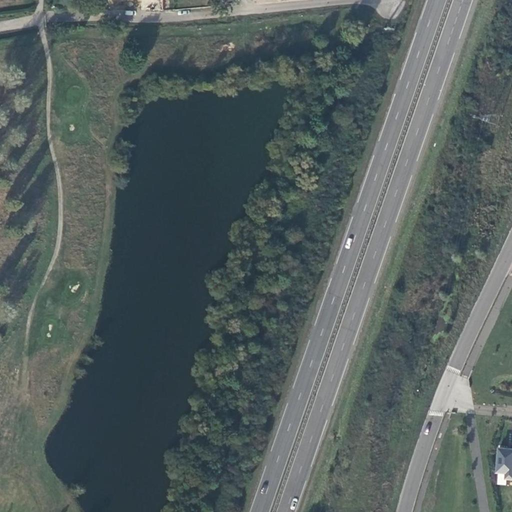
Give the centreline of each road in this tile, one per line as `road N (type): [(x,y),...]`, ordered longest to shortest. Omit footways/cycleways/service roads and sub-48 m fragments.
road 1 (trunk): [(439,0),(262,511)]
road 2 (trunk): [(288,511),(465,0)]
road 3 (unclassified): [(50,19),(405,0)]
road 4 (residential): [(510,258),(443,399)]
